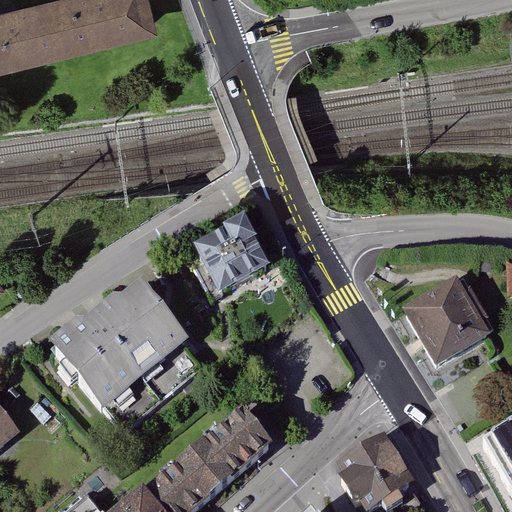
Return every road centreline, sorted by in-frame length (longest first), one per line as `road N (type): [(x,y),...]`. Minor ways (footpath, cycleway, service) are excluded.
road 1 (residential): [(0,346),(62,298),(277,173)]
road 2 (residential): [(486,0),(229,51)]
road 3 (residential): [(313,251),(344,237),(407,230),(471,228),(511,237)]
road 4 (residential): [(398,387),(252,511)]
road 5 (secondary): [(313,251),(398,387)]
road 6 (secondary): [(398,387),(473,511)]
road 7 (secondary): [(229,51),(277,173)]
